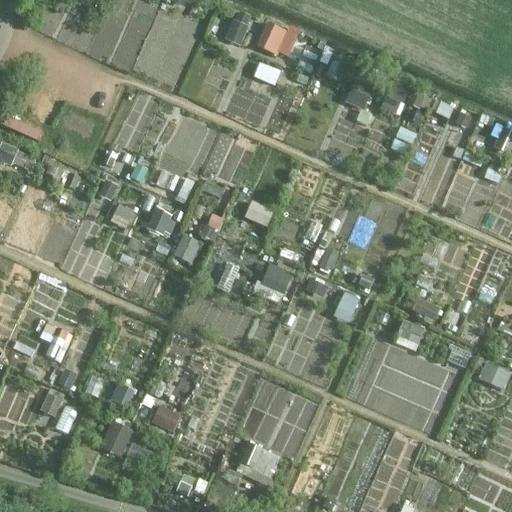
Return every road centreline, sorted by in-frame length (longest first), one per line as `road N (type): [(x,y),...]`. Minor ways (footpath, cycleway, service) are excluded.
road 1 (track): [(0,250),(511,478)]
road 2 (track): [(511,251),(5,27)]
